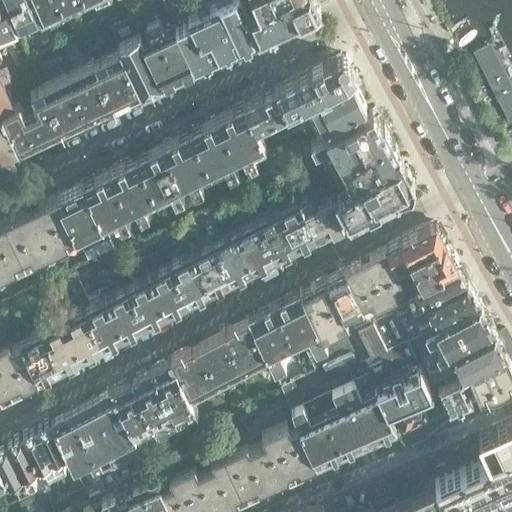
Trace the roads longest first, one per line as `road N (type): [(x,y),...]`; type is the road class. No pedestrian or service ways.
road 1 (residential): [(0,415),(472,182)]
road 2 (residential): [(379,3),(0,190)]
road 3 (residential): [(511,388),(242,511)]
road 4 (secondary): [(472,182),(379,3)]
